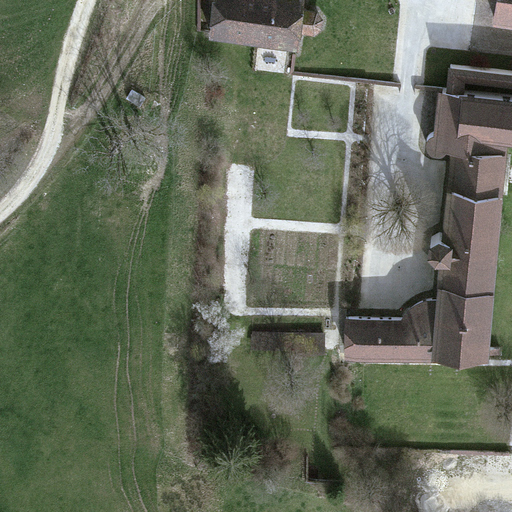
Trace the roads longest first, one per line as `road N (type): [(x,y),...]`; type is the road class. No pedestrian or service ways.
road 1 (track): [(38,171),(102,97),(139,31),(176,0)]
road 2 (track): [(89,0),(38,171)]
